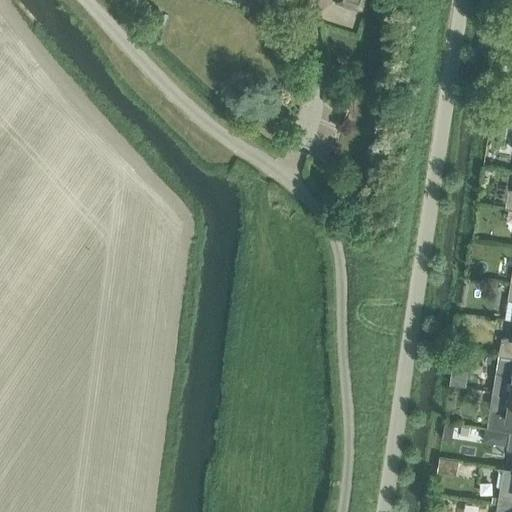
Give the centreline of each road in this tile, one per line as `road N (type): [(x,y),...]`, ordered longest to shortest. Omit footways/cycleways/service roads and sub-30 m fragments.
road 1 (unclassified): [(342,511),(349,445),(341,259),(324,219),(285,177),(175,96),(85,0)]
road 2 (residential): [(384,511),(463,0)]
